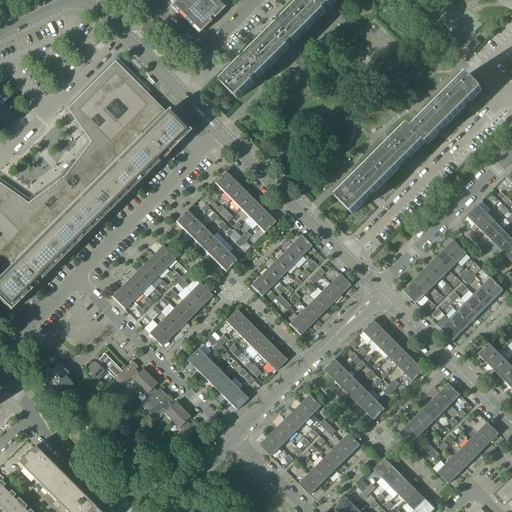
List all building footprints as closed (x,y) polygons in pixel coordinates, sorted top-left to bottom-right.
[(213,20),(223,10),(216,3),(218,1),(217,0),(163,0),(164,1),(164,0),(171,0),(171,1),(171,3),(172,4),(170,7),(171,7),(178,14),(180,12),(186,18),(184,20),(191,28),(193,26),(200,32),(210,22),(208,20),(211,18),(213,20)] [(511,0),(305,0),(244,62),(222,84),(237,99),(238,99),(336,0),(511,0)] [(475,39),(467,48),(472,52),(480,44),(475,39)] [(114,62),(67,110),(90,142),(64,177),(28,204),(0,184),(0,298),(9,307),(10,306),(12,309),(31,291),(28,288),(136,180),(165,151),(168,154),(186,136),(183,133),(184,132),(114,62)] [(409,127),(372,164),(337,198),(337,199),(352,214),(424,142),(426,145),(481,90),(467,76),(412,131),(409,127)] [(214,184),(223,193),(234,182),(225,173),(214,184)] [(223,193),(231,201),(242,190),(234,182),(223,193)] [(231,201),(240,209),(250,198),(242,190),(231,201)] [(240,209),(248,217),(259,206),(250,198),(240,209)] [(466,217),(476,226),(487,215),(478,205),(466,217)] [(248,217),(256,226),(267,215),(259,206),(248,217)] [(175,222),(185,232),(196,221),(186,211),(175,222)] [(267,215),(256,226),(264,234),(275,223),(267,215)] [(476,226),(484,235),(495,223),(487,215),(476,226)] [(185,232),(193,240),(204,229),(196,221),(185,232)] [(484,235),(492,243),(504,232),(495,223),(484,235)] [(193,240),(201,249),(209,240),(212,237),(204,229),(193,240)] [(492,243),(500,251),(511,240),(504,232),(492,243)] [(300,236),(290,246),(301,257),(311,247),(300,236)] [(201,249),(210,257),(220,246),(212,237),(209,240),(201,249)] [(500,251),(508,259),(511,255),(511,239),(511,240),(500,251)] [(453,241),(444,250),(457,263),(466,254),(453,241)] [(210,257),(218,265),(228,254),(220,246),(210,257)] [(290,246),(282,254),(293,265),(301,257),(290,246)] [(162,247),(153,256),(166,268),(175,260),(162,247)] [(444,250),(436,258),(449,271),(457,263),(444,250)] [(228,254),(218,265),(225,272),(236,261),(228,254)] [(282,254),(274,262),(285,273),(293,265),(282,254)] [(153,256),(145,264),(158,277),(166,268),(153,256)] [(436,258),(428,266),(441,279),(449,271),(436,258)] [(274,262),(266,270),(277,281),(285,273),(274,262)] [(145,264),(136,272),(149,285),(158,277),(145,264)] [(470,269),(471,269),(473,271),(475,274),(476,274),(481,269),(475,264),(470,269)] [(428,266),(420,275),(433,288),(441,279),(428,266)] [(467,269),(463,273),(467,277),(473,271),(471,269),(469,271),(467,269)] [(266,270),(258,279),(269,290),(277,281),(266,270)] [(168,276),(172,279),(177,274),(173,271),(168,276)] [(473,271),(467,277),(472,281),(476,277),(473,275),(475,274),(473,271)] [(136,272),(128,280),(141,293),(149,285),(136,272)] [(459,277),(463,281),(467,277),(463,273),(459,277)] [(172,279),(176,283),(180,278),(177,274),(172,279)] [(339,275),(329,284),(340,296),(350,286),(339,275)] [(420,275),(411,283),(424,296),(433,288),(420,275)] [(467,277),(463,281),(468,285),(472,281),(467,277)] [(176,283),(179,286),(184,282),(180,278),(176,283)] [(490,278),(482,287),(494,300),(503,291),(490,278)] [(269,290),(258,279),(250,286),(261,297),(269,290)] [(451,285),(454,288),(460,282),(457,279),(451,285)] [(128,280),(120,289),(133,302),(141,293),(128,280)] [(160,285),(165,290),(168,287),(163,282),(160,285)] [(184,282),(179,286),(183,290),(188,285),(184,282)] [(424,296),(411,283),(403,292),(416,305),(424,296)] [(199,284),(190,293),(203,306),(212,297),(199,284)] [(329,284),(321,293),(332,304),(340,296),(329,284)] [(462,285),(457,290),(460,293),(465,288),(462,285)] [(443,293),(446,296),(452,290),(449,287),(443,293)] [(482,287),(473,295),(486,308),(494,300),(482,287)] [(133,302),(120,289),(111,297),(124,310),(125,309),(130,314),(132,311),(135,314),(137,312),(135,309),(138,306),(133,302)] [(151,293),(157,299),(160,296),(154,290),(151,293)] [(171,290),(168,293),(174,299),(177,296),(171,290)] [(190,293),(182,301),(195,314),(203,306),(190,293)] [(321,293),(313,301),(324,312),(332,304),(321,293)] [(454,293),(448,299),(451,302),(457,296),(454,293)] [(434,301),(437,304),(443,298),(440,295),(434,301)] [(473,295),(465,304),(478,316),(486,308),(473,295)] [(143,301),(149,307),(152,304),(146,298),(143,301)] [(163,298),(160,301),(166,307),(169,304),(163,298)] [(182,301),(174,309),(187,322),(195,314),(182,301)] [(313,301),(304,309),(316,320),(324,312),(313,301)] [(446,301),(440,307),(443,310),(449,304),(446,301)] [(426,309),(429,313),(435,307),(432,304),(426,309)] [(465,304),(457,312),(469,325),(478,316),(465,304)] [(135,309),(137,312),(140,315),(141,315),(144,312),(138,306),(135,309)] [(155,307),(152,310),(157,315),(160,312),(155,307)] [(174,309),(165,317),(178,330),(187,322),(174,309)] [(304,309),(296,317),(307,329),(316,320),(304,309)] [(438,309),(432,315),(435,318),(441,312),(438,309)] [(225,322),(233,330),(244,319),(236,311),(225,322)] [(457,312),(448,320),(461,333),(469,325),(457,312)] [(146,315),(143,318),(149,324),(152,321),(146,315)] [(165,317),(157,326),(170,339),(178,330),(165,317)] [(307,329),(296,317),(288,325),(300,336),(307,329)] [(233,330),(241,338),(252,327),(244,319),(233,330)] [(461,333),(448,320),(440,329),(452,342),(461,333)] [(362,332),(372,342),(383,331),(373,321),(362,332)] [(170,339),(157,326),(148,334),(161,347),(170,339)] [(241,338),(249,346),(260,335),(252,327),(241,338)] [(372,342),(380,350),(391,339),(383,331),(372,342)] [(249,346),(257,354),(268,343),(260,335),(249,346)] [(511,341),(505,335),(502,338),(508,344),(511,341)] [(380,350),(388,358),(399,347),(391,339),(380,350)] [(257,354),(265,363),(276,351),(268,343),(257,354)] [(478,355),(487,365),(498,354),(488,344),(478,355)] [(388,358),(396,366),(407,355),(399,347),(388,358)] [(186,361),(194,369),(205,357),(197,350),(186,361)] [(276,351),(265,363),(275,372),(286,361),(276,351)] [(105,370),(114,379),(122,372),(104,354),(98,360),(101,363),(98,366),(94,362),(86,370),(88,372),(87,374),(94,381),(96,379),(98,381),(105,374),(104,372),(105,370)] [(487,365),(495,373),(506,362),(498,354),(487,365)] [(396,366),(404,374),(415,363),(407,355),(396,366)] [(194,369),(202,377),(213,365),(205,357),(194,369)] [(324,371),(333,380),(344,369),(334,360),(324,371)] [(131,381),(138,388),(149,377),(142,370),(138,374),(135,370),(138,368),(132,362),(122,372),(114,379),(122,387),(131,378),(132,379),(131,381)] [(495,373),(504,381),(511,372),(511,367),(506,362),(495,373)] [(415,363),(404,374),(412,382),(423,371),(415,363)] [(42,389),(52,399),(59,392),(62,395),(72,385),(65,377),(68,374),(58,364),(51,372),(48,369),(38,379),(45,386),(42,389)] [(202,377),(210,385),(221,374),(213,365),(202,377)] [(333,380),(341,389),(352,378),(344,369),(333,380)] [(210,385),(218,393),(230,382),(221,374),(210,385)] [(140,405),(147,412),(165,395),(159,389),(156,392),(153,389),(157,385),(149,377),(138,388),(146,396),(147,394),(149,396),(140,405)] [(341,389),(350,397),(361,386),(352,378),(341,389)] [(218,393),(227,401),(238,390),(230,382),(218,393)] [(448,385),(439,394),(450,406),(460,396),(448,385)] [(350,397),(358,405),(369,394),(361,386),(350,397)] [(238,390),(227,401),(236,411),(247,400),(238,390)] [(358,405),(365,413),(377,402),(369,394),(358,405)] [(439,394),(430,402),(442,414),(450,406),(439,394)] [(164,414),(171,421),(182,410),(175,403),(171,407),(168,404),(171,401),(165,395),(147,412),(143,417),(144,419),(146,421),(151,416),(155,420),(164,411),(165,413),(164,414)] [(310,396),(302,403),(313,415),(321,407),(310,396)] [(377,402),(365,413),(374,421),(385,410),(377,402)] [(430,402),(422,411),(434,422),(442,414),(430,402)] [(302,403),(294,412),(305,423),(313,415),(302,403)] [(182,410),(171,421),(179,429),(180,428),(182,429),(173,438),(180,446),(198,428),(192,422),(189,425),(186,422),(190,418),(182,410)] [(422,411),(414,419),(425,430),(434,422),(422,411)] [(294,412),(286,420),(297,431),(305,423),(294,412)] [(414,419),(406,427),(417,438),(425,430),(414,419)] [(286,420),(277,428),(289,439),(297,431),(286,420)] [(487,423),(477,433),(489,444),(498,435),(487,423)] [(417,438),(406,427),(398,435),(410,446),(417,438)] [(277,428),(269,436),(281,448),(289,439),(277,428)] [(477,433),(469,441),(480,452),(489,444),(477,433)] [(349,435),(341,442),(352,453),(360,446),(349,435)] [(281,448),(269,436),(260,446),(271,457),(281,448)] [(469,441),(461,449),(472,461),(480,452),(469,441)] [(341,442),(333,450),(344,462),(352,453),(341,442)] [(17,464),(64,511),(98,511),(89,503),(88,503),(85,500),(85,499),(51,465),(33,447),(17,464)] [(461,449),(453,458),(464,469),(472,461),(461,449)] [(333,450),(324,459),(336,470),(344,462),(333,450)] [(453,458),(445,466),(456,477),(464,469),(453,458)] [(324,459),(316,467),(327,478),(336,470),(324,459)] [(373,471),(381,479),(392,467),(385,459),(373,471)] [(456,477),(445,466),(437,474),(448,485),(456,477)] [(316,467),(308,475),(319,486),(327,478),(316,467)] [(381,479),(389,487),(401,475),(392,467),(381,479)] [(319,486),(308,475),(298,485),(310,496),(319,486)] [(389,487),(397,495),(409,484),(401,475),(389,487)] [(397,495),(406,503),(417,492),(409,484),(397,495)] [(357,487),(362,493),(365,490),(360,485),(359,485),(357,487)] [(504,502),(506,503),(511,497),(511,495),(504,488),(498,494),(497,495),(495,497),(494,498),(502,505),(504,502)] [(0,495),(0,510),(14,496),(7,489),(0,495)] [(406,503),(414,511),(425,500),(417,492),(406,503)] [(0,510),(0,511),(12,511),(21,504),(14,496),(0,510)] [(335,509),(337,511),(347,511),(354,506),(346,498),(335,509)] [(425,500),(414,511),(432,511),(435,510),(425,500)]
